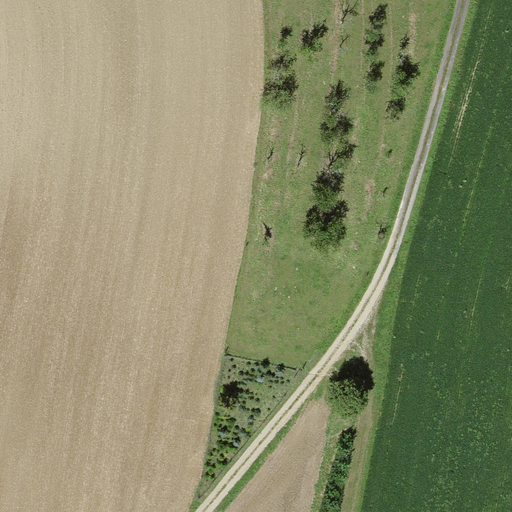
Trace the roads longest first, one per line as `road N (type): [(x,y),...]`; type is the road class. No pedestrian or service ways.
road 1 (track): [(204,511),(370,302),(397,233),(457,0)]
road 2 (track): [(370,302),(367,406),(343,511)]
